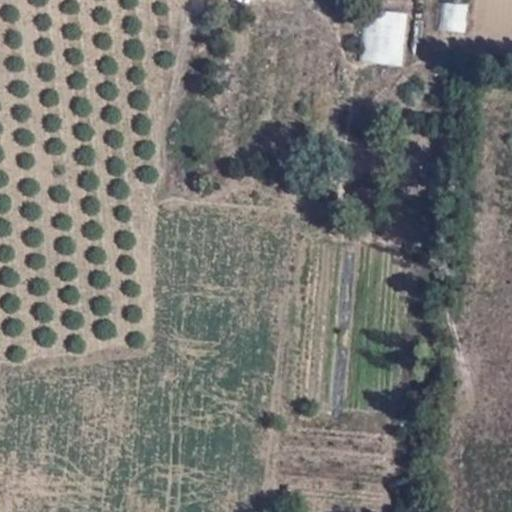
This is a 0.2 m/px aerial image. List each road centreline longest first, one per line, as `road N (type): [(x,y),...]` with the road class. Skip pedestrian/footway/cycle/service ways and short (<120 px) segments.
road 1 (track): [(0,389),(109,365),(275,375),(291,220)]
road 2 (track): [(0,365),(152,342)]
